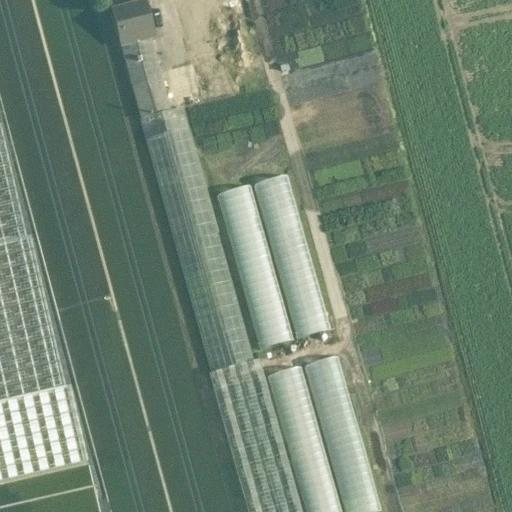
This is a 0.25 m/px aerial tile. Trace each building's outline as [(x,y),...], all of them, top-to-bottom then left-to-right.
[(262,80),(240,0),(202,0),(228,89),(262,80)] [(146,7),(130,11),(129,9),(111,14),(120,48),(121,48),(151,40),(155,39),(146,7)] [(151,40),(121,48),(129,80),(159,72),(151,40)] [(159,72),(129,80),(133,94),(163,87),(159,72)] [(268,86),(225,98),(261,225),(304,213),(268,86)] [(258,226),(221,99),(186,109),(222,236),(258,226)] [(254,365),(181,110),(139,122),(211,377),(254,365)] [(0,128),(0,485),(87,465),(70,390),(65,391),(30,240),(26,240),(0,128)] [(211,377),(209,378),(246,511),(300,511),(259,364),(254,365),(211,377)]
